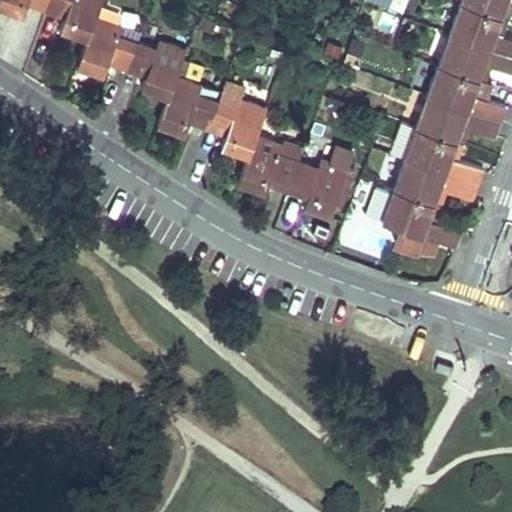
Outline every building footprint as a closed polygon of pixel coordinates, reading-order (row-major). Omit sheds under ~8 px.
[(27,3),(46,10),(49,0),(0,0),(0,6),(23,14),(27,3)] [(61,28),(87,37),(95,15),(101,0),(49,0),(46,10),(66,17),(61,28)] [(511,0),(460,0),(460,2),(501,17),(506,1),(511,2),(511,0)] [(507,19),(511,4),(511,2),(506,1),(501,17),(507,19)] [(460,2),(449,32),(511,55),(511,38),(501,35),(495,32),(501,17),(460,2)] [(108,62),(127,68),(137,40),(118,33),(121,25),(95,15),(87,37),(78,64),(103,73),(108,62)] [(501,35),(507,19),(501,17),(495,32),(501,35)] [(511,55),(449,32),(438,64),(478,79),(484,63),(490,65),(511,73),(511,55)] [(142,86),(168,95),(176,74),(186,48),(160,39),(157,47),(137,40),(127,68),(146,75),(142,86)] [(484,81),(490,65),(484,63),(478,79),(484,81)] [(438,64),(427,95),(500,122),(506,106),(486,99),(492,84),(484,81),(478,79),(438,64)] [(188,120),(207,127),(218,99),(215,99),(218,89),(176,74),(168,95),(158,122),(184,131),(188,120)] [(226,134),(223,145),(249,154),(256,133),(266,107),(240,97),(244,86),(225,79),(218,99),(207,127),(226,134)] [(416,125),(456,141),(462,125),(468,127),(495,137),(500,122),(427,95),(416,125)] [(402,120),(390,152),(404,157),(416,125),(402,120)] [(416,125),(404,157),(478,184),(483,168),(457,159),(451,156),(456,141),(416,125)] [(462,143),(468,127),(462,125),(456,141),(462,143)] [(269,179),(288,186),(299,159),(279,151),(283,142),(256,133),(249,154),(238,181),(265,190),(269,179)] [(279,151),(299,159),(304,145),(284,138),(283,142),(279,151)] [(457,159),(462,143),(456,141),(451,156),(457,159)] [(390,152),(379,183),(393,188),(404,157),(390,152)] [(303,204),(330,214),(348,166),(322,157),(318,166),(299,159),(288,186),(308,193),(303,204)] [(393,188),(434,203),(439,187),(446,190),(472,199),(478,184),(404,157),(393,188)] [(440,205),(446,190),(439,187),(434,203),(440,205)] [(371,215),(382,218),(391,192),(381,188),(376,189),(372,195),(368,210),(371,215)] [(382,220),(455,246),(461,230),(434,221),(428,218),(434,203),(393,188),(391,192),(382,218),(382,220)] [(434,221),(440,205),(434,203),(428,218),(434,221)] [(0,306),(13,290),(0,279),(0,306)]
